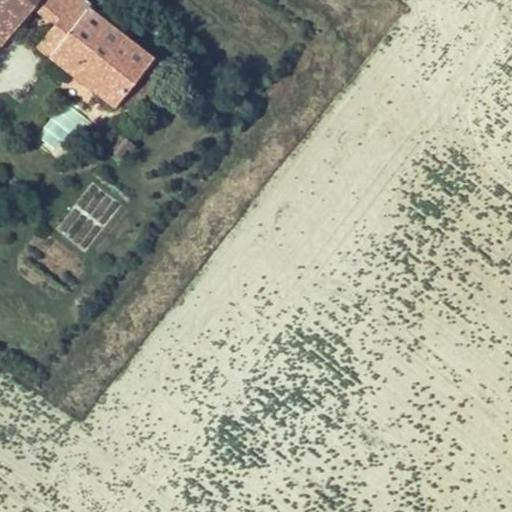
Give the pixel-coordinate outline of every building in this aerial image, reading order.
[(0,41),(7,33),(20,44),(48,12),(77,37),(87,46),(65,70),(123,121),(166,73),(85,0),(14,0),(0,16),(0,41)] [(0,59),(4,63),(20,44),(7,33),(0,41),(0,59)] [(55,61),(65,70),(87,46),(77,37),(55,61)] [(66,100),(32,135),(51,154),(85,118),(66,100)] [(116,134),(105,151),(122,163),(134,146),(116,134)]
